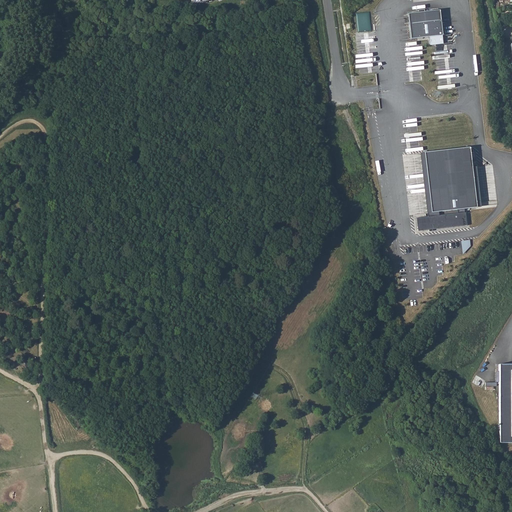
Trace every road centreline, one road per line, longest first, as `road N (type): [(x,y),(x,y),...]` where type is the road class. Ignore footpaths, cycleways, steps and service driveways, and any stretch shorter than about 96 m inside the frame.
road 1 (track): [(57,511),(51,461),(75,453),(114,462),(149,511)]
road 2 (track): [(207,511),(236,495),(294,488),(325,511)]
